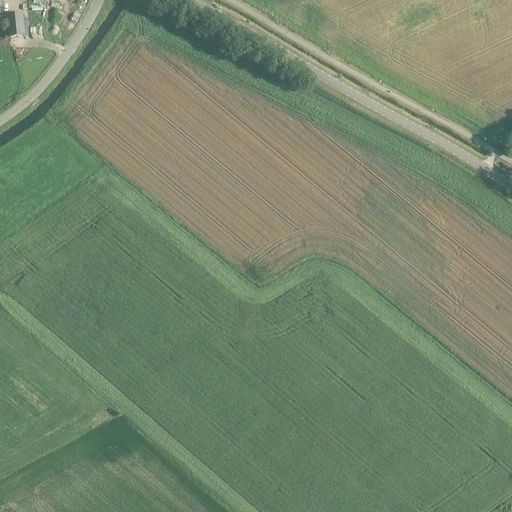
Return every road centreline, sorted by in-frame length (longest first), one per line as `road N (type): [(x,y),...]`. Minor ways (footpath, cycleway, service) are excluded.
road 1 (tertiary): [(511,188),(185,0)]
road 2 (unclassified): [(0,119),(56,69),(97,0)]
